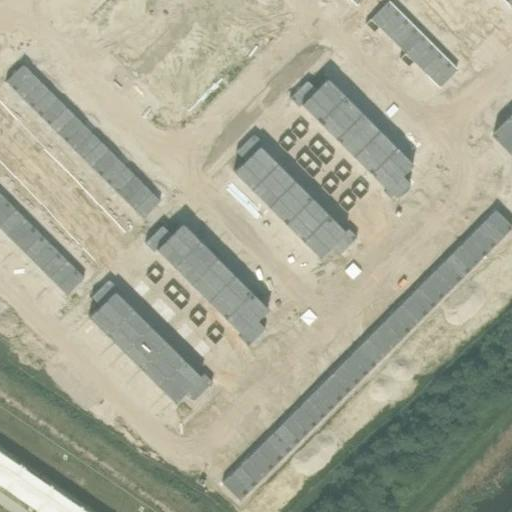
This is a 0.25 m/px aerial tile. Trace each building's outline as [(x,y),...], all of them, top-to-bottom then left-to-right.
[(390,0),(380,0),(368,13),(376,21),(402,47),(420,30),(390,0)] [(368,13),(362,18),(371,27),(376,21),(368,13)] [(420,30),(402,47),(411,56),(437,82),(454,64),(420,30)] [(402,47),(397,53),(405,61),(411,56),(402,47)] [(22,57),(4,75),(38,109),(56,92),(22,57)] [(308,72),(287,92),(296,100),(299,97),(316,115),(342,89),(325,71),(316,80),(308,72)] [(53,78),(48,83),(56,91),(62,86),(53,78)] [(342,89),(316,115),(333,132),(360,106),(342,89)] [(56,92),(38,109),(73,144),(90,126),(82,117),(56,92)] [(360,106),(333,132),(350,149),(377,123),(360,106)] [(88,112),(82,117),(90,126),(96,120),(88,112)] [(511,120),(506,114),(488,131),(511,154),(511,120)] [(297,117),(289,125),(297,134),(306,125),(297,117)] [(377,123),(350,149),(368,167),(394,141),(377,123)] [(90,126),(73,144),(107,178),(124,161),(90,126)] [(239,157),(231,165),(248,183),(274,157),(257,139),(260,136),(251,128),(231,149),(239,157)] [(285,130),(276,138),(285,146),(293,138),(285,130)] [(314,134),(306,143),(314,151),(323,143),(314,134)] [(394,141),(368,167),(385,184),(382,187),(391,195),(411,175),(403,167),(411,158),(394,141)] [(122,146),(116,152),(125,160),(130,155),(122,146)] [(302,147),(293,155),(302,164),(310,155),(302,147)] [(332,151),(323,160),(331,168),(340,160),(332,151)] [(310,155),(302,164),(310,172),(319,164),(310,155)] [(274,157),(248,183),(265,200),(292,174),(274,157)] [(340,160),(331,168),(340,177),(348,168),(340,160)] [(124,161),(107,178),(141,213),(159,195),(124,161)] [(327,172),(319,181),(327,189),(336,181),(327,172)] [(292,174),(265,200),(282,217),(308,191),(292,174)] [(357,177),(349,186),(357,194),(366,186),(357,177)] [(156,181),(151,186),(159,195),(164,189),(156,181)] [(0,188),(0,216),(14,203),(0,188)] [(345,190),(336,198),(345,207),(353,198),(345,190)] [(308,191),(282,217),(300,235),(326,209),(308,191)] [(488,198),(480,207),(486,212),(494,204),(488,198)] [(14,203),(0,216),(0,224),(5,229),(30,255),(48,237),(14,203)] [(486,212),(460,238),(477,256),(511,221),(494,204),(486,212)] [(326,209),(300,235),(317,252),(326,244),(334,252),(354,232),(346,223),(343,226),(326,209)] [(163,217),(143,237),(151,245),(154,242),(171,260),(197,234),(180,216),(172,225),(163,217)] [(454,232),(445,241),(451,246),(460,238),(454,232)] [(197,234),(171,260),(188,277),(215,251),(197,234)] [(48,237),(30,255),(39,263),(65,289),(82,271),(48,237)] [(451,246),(425,272),(443,290),(477,256),(460,238),(451,246)] [(215,251),(188,277),(205,294),(232,268),(215,251)] [(30,255),(25,260),(33,269),(39,263),(30,255)] [(152,262),(144,270),(152,279),(161,270),(152,262)] [(420,267),(411,275),(417,281),(425,272),(420,267)] [(232,268),(205,294),(223,312),(249,286),(232,268)] [(417,281),(391,307),(408,324),(443,290),(425,272),(417,281)] [(94,302),(86,310),(103,328),(129,302),(112,284),(115,281),(106,273),(86,294),(94,302)] [(140,274),(131,283),(140,291),(148,283),(140,274)] [(170,279),(161,288),(169,296),(178,288),(170,279)] [(249,286),(223,312),(240,329),(237,332),(246,340),(266,320),(258,312),(266,303),(249,286)] [(157,292),(148,300),(157,309),(165,300),(157,292)] [(187,296),(178,305),(187,313),(195,305),(187,296)] [(165,300),(157,309),(165,317),(174,309),(165,300)] [(385,301),(377,309),(382,315),(391,307),(385,301)] [(129,302),(103,328),(120,345),(147,319),(129,302)] [(195,305),(187,313),(195,322),(203,313),(195,305)] [(382,315),(356,341),(374,358),(408,324),(391,307),(382,315)] [(182,317),(174,326),(182,334),(191,326),(182,317)] [(147,319),(120,345),(137,362),(164,336),(147,319)] [(212,322),(204,331),(212,339),(221,331),(212,322)] [(200,335),(191,343),(200,352),(208,343),(200,335)] [(351,335),(342,344),(348,349),(356,341),(351,335)] [(164,336),(137,362),(155,380),(181,354),(164,336)] [(348,349),(322,375),(339,393),(374,358),(356,341),(348,349)] [(181,354),(155,380),(172,397),(181,389),(189,397),(210,377),(201,368),(198,371),(181,354)] [(316,369),(308,378),(313,384),(322,375),(316,369)] [(313,384),(287,409),(305,427),(339,393),(322,375),(313,384)] [(282,404),(273,412),(279,418),(287,409),(282,404)] [(279,418),(253,444),(271,461),(305,427),(287,409),(279,418)] [(248,438),(239,446),(245,452),(253,444),(248,438)] [(245,452),(219,478),(236,495),(271,461),(253,444),(245,452)] [(90,511),(0,450),(0,483),(41,511),(90,511)]
